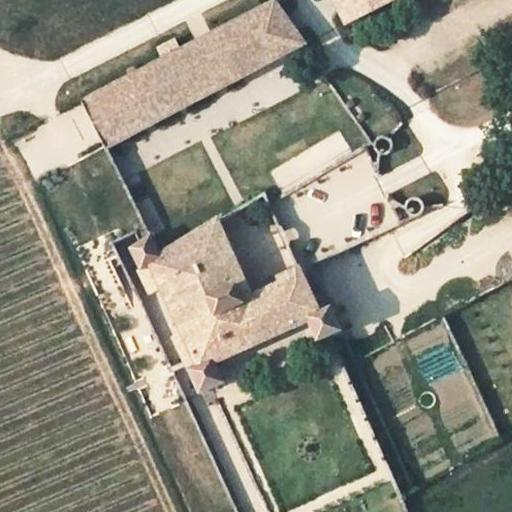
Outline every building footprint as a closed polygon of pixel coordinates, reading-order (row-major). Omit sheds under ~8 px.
[(334,0),(347,23),(390,0),(334,0)] [(104,148),(214,92),(302,46),(275,5),(82,102),(104,148)] [(373,148),(374,152),(376,155),(380,157),(385,157),(390,156),(393,152),(395,148),(393,140),(389,137),(384,135),(380,136),(376,139),(373,143),(373,148)] [(404,211),(406,215),(408,218),(412,220),(417,220),(421,219),(425,215),(426,211),(424,203),(421,200),(416,198),(412,199),(407,202),(405,206),(404,211)] [(328,340),(344,334),(332,306),(320,312),(298,269),(277,279),(284,295),(247,311),(209,226),(161,255),(151,236),(129,249),(140,270),(138,273),(149,294),(161,288),(183,335),(173,339),(199,394),(223,384),(214,363),(308,322),(317,343),(328,340)]
